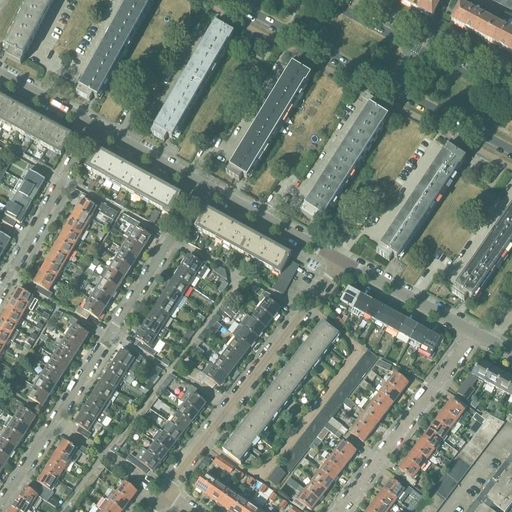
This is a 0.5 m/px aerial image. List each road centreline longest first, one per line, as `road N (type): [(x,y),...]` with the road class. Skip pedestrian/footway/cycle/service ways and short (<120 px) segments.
road 1 (residential): [(0,509),(206,190)]
road 2 (primary): [(229,0),(511,149)]
road 3 (residential): [(169,491),(332,260)]
road 4 (residential): [(338,511),(474,335)]
road 5 (primary): [(511,99),(324,0)]
road 6 (residential): [(0,290),(94,127)]
road 7 (residential): [(474,335),(332,260)]
road 8 (residential): [(332,260),(206,190)]
road 9 (residential): [(206,190),(94,127)]
